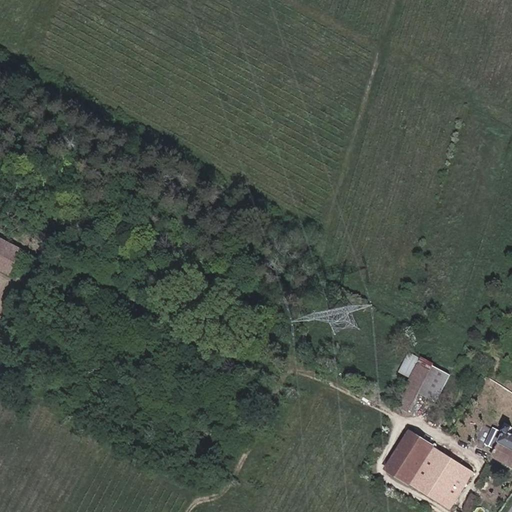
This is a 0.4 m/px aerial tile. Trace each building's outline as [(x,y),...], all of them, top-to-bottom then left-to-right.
[(0,269),(5,273),(20,247),(0,235),(0,269)] [(412,378),(422,357),(410,351),(400,372),(412,378)] [(403,395),(416,402),(426,384),(441,358),(429,351),(403,395)] [(426,384),(443,393),(458,367),(441,358),(426,384)] [(511,430),(506,427),(508,422),(503,419),(499,425),(502,427),(488,452),(511,464),(511,430)] [(455,509),(477,470),(411,432),(388,469),(455,509)]
